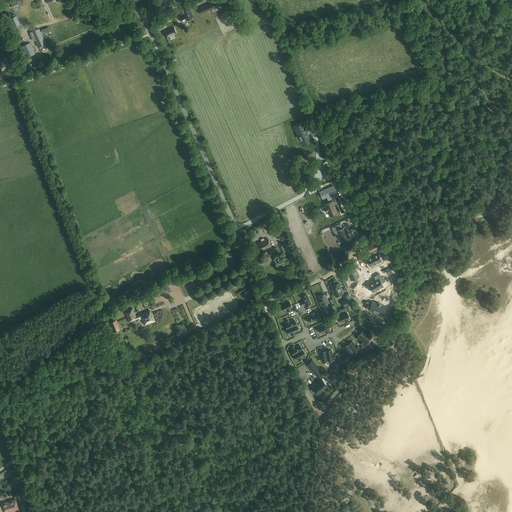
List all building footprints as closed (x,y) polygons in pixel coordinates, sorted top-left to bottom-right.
[(218,0),(216,0),(198,8),(200,14),(221,5),(218,0)] [(183,14),(191,11),(188,5),(180,9),(183,14)] [(191,11),(183,14),(183,15),(179,16),(182,22),(185,20),(193,17),(191,11)] [(164,31),(167,37),(176,33),(174,27),(164,31)] [(30,32),(31,36),(33,35),(38,47),(45,43),(39,29),(30,32)] [(24,49),(25,54),(32,51),(30,46),(32,46),(29,38),(18,43),(21,50),(24,49)] [(295,127),(301,142),(309,138),(303,124),(295,127)] [(325,163),(321,165),(326,179),(331,177),(332,177),(327,163),(325,163)] [(310,204),(323,199),(327,197),(328,200),(331,199),(338,196),(333,185),(306,197),(310,204)] [(337,212),(333,205),(334,204),(333,202),(332,202),(332,201),(325,204),(326,206),(323,207),(326,212),(328,211),(330,215),(337,212)] [(341,224),(332,227),(336,237),(339,236),(342,242),(350,238),(345,227),(342,228),(341,224)] [(273,229),(277,237),(282,234),(278,226),(273,229)] [(255,244),(259,252),(271,246),(267,239),(255,244)] [(370,252),(379,248),(375,241),(374,242),(372,244),(371,244),(368,246),(368,245),(367,246),(370,252)] [(288,243),(281,246),(285,255),(292,252),(288,243)] [(377,252),(366,257),(370,265),(381,260),(377,252)] [(361,271),(356,260),(349,264),(352,271),(349,272),(351,277),(355,275),(354,275),(361,271)] [(382,277),(379,273),(374,277),(376,280),(364,287),(365,287),(366,286),(369,293),(372,291),(373,292),(383,286),(382,283),(385,281),(382,277)] [(340,286),(338,283),(331,286),(333,290),(332,290),(335,297),(343,293),(340,286)] [(165,289),(161,291),(166,301),(170,299),(165,289)] [(302,302),(302,303),(303,305),(305,305),(305,306),(311,304),(307,294),(301,297),(303,301),(302,302)] [(322,306),(329,303),(326,297),(326,298),(324,294),(318,297),(320,301),(319,301),(322,306)] [(382,315),(385,307),(381,305),(381,304),(377,303),(372,302),(372,303),(366,300),(365,304),(370,306),(369,310),(374,311),(373,313),(377,314),(378,313),(382,315)] [(288,311),(289,310),(291,310),(290,308),(292,307),(290,302),(280,306),(283,311),(287,309),(288,311)] [(353,307),(348,311),(353,319),(358,316),(353,307)] [(136,316),(132,309),(125,312),(129,321),(141,316),(144,324),(154,320),(150,310),(144,313),(144,312),(140,314),(140,315),(136,316)] [(311,314),(312,315),(307,317),(310,323),(319,319),(316,313),(315,314),(314,312),(311,314)] [(347,313),(338,317),(339,318),(340,321),(340,322),(345,321),(346,320),(347,322),(349,321),(348,319),(350,319),(347,313)] [(110,322),(114,332),(119,329),(115,320),(110,322)] [(289,320),(287,320),(285,321),(286,323),(285,323),(287,329),(296,325),(294,320),(289,321),(289,320)] [(328,324),(319,328),(319,329),(320,332),(321,333),(326,331),(327,331),(327,332),(329,332),(329,330),(330,329),(328,324)] [(298,331),(296,325),(287,329),(289,334),(291,334),(291,335),(293,335),(295,334),(294,333),(298,331)] [(364,329),(360,334),(368,340),(372,335),(371,334),(372,333),(370,331),(369,333),(364,329)] [(360,334),(357,338),(362,342),(361,344),(362,345),(363,344),(364,344),(368,340),(360,334)] [(306,342),(309,347),(317,343),(315,338),(306,342)] [(165,346),(162,341),(153,345),(155,350),(165,346)] [(353,341),(348,345),(354,353),(359,350),(358,348),(359,347),(358,346),(356,347),(353,341)] [(294,346),(293,346),(291,347),(292,349),(290,350),(293,355),(302,350),(299,345),(295,347),(294,346)] [(348,345),(343,348),(347,353),(345,355),(346,356),(348,355),(349,357),(354,353),(348,345)] [(305,355),(302,350),(293,355),(296,360),(298,359),(299,361),(300,360),(302,359),(301,358),(305,355)] [(332,350),(326,351),(328,361),(334,360),(333,358),(335,358),(335,356),(333,356),(333,355),(332,350)] [(321,359),(319,359),(320,361),(321,361),(322,362),(328,361),(326,351),(320,352),(321,357),(321,359)] [(310,367),(305,370),(310,380),(316,377),(310,367)] [(322,379),(312,388),(315,391),(314,391),(317,394),(317,393),(318,394),(327,385),(322,379)] [(10,502),(8,502),(2,504),(2,507),(0,507),(0,506),(0,511),(1,511),(1,510),(3,510),(3,511),(6,511),(18,508),(15,499),(10,501),(10,502)] [(29,511),(26,502),(20,504),(22,511),(29,511)]
